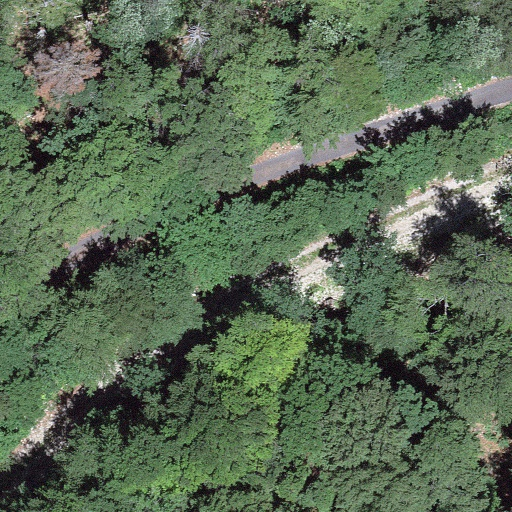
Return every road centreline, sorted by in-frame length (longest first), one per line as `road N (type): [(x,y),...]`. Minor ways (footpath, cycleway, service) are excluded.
road 1 (track): [(511,169),(252,285),(167,338),(88,395),(0,489)]
road 2 (track): [(0,313),(154,215),(511,88)]
